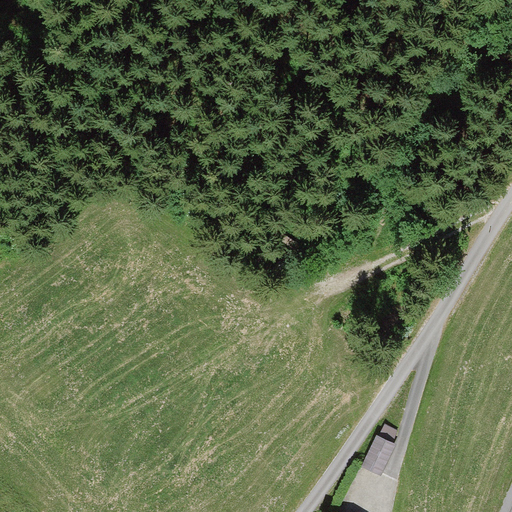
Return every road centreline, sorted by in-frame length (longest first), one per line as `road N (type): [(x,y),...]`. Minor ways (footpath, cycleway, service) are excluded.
road 1 (residential): [(304,511),(511,207)]
road 2 (track): [(385,494),(438,314)]
